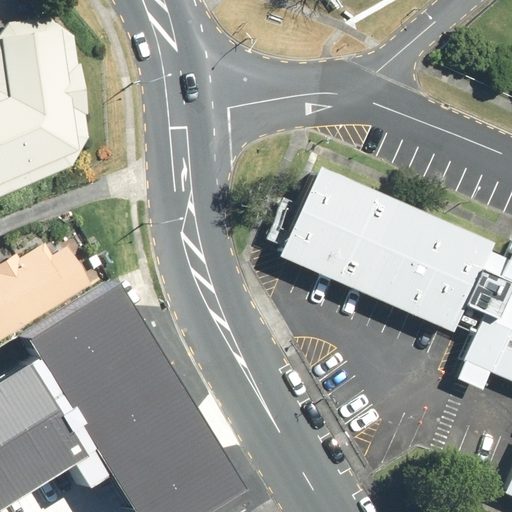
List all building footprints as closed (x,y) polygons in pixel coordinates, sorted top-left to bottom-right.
[(0,200),(72,172),(92,140),(79,38),(55,18),(10,22),(0,37),(0,200)] [(489,246),(321,167),(280,257),(435,333),(438,324),(457,332),(437,379),(473,394),(478,381),(511,395),(511,425),(511,428),(511,238),(495,232),(489,246)] [(0,336),(92,283),(70,245),(55,253),(49,242),(0,269),(0,336)] [(0,347),(11,366),(0,372),(0,485),(79,437),(125,511),(182,511),(232,482),(108,280),(0,346),(0,347)] [(511,436),(509,435),(493,477),(487,493),(511,503),(511,436)] [(51,478),(61,494),(88,478),(94,474),(85,458),(51,478)]
